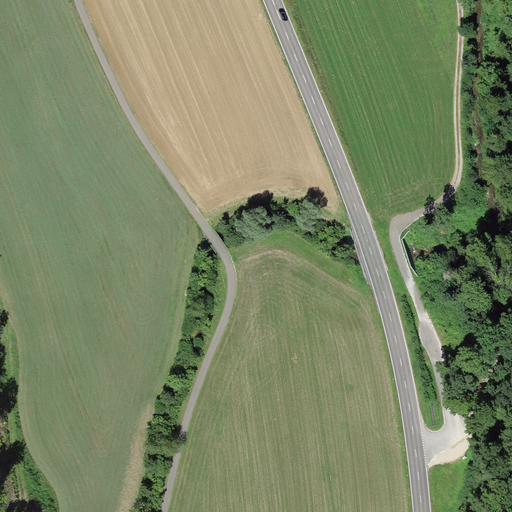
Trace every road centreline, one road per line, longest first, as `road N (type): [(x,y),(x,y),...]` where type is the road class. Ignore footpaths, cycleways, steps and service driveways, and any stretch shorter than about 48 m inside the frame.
road 1 (track): [(76,0),(149,147),(232,269),(230,304),(194,395),(163,511)]
road 2 (primary): [(270,0),(388,309),(422,511)]
road 3 (track): [(455,441),(430,337),(392,239),(408,218),(450,198),(458,158)]
road 4 (track): [(460,0),(458,158)]
